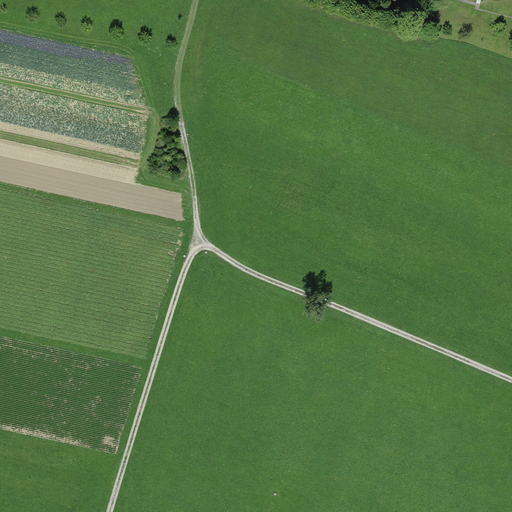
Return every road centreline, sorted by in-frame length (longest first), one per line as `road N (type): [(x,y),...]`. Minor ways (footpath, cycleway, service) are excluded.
road 1 (track): [(511,380),(200,247)]
road 2 (track): [(121,511),(185,265),(200,247)]
road 3 (track): [(200,247),(178,84),(197,0)]
